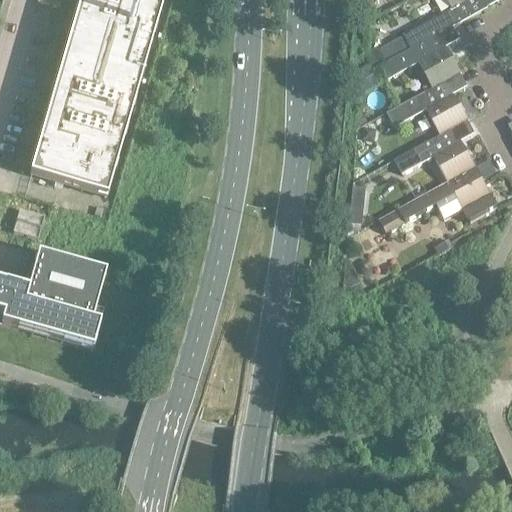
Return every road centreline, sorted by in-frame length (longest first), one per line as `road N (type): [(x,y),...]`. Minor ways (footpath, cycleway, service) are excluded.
road 1 (secondary): [(243,511),(313,65),(313,0)]
road 2 (secondary): [(251,0),(246,129),(226,240),(153,492)]
road 3 (residential): [(490,128),(497,105),(481,65),(490,23),(511,11)]
